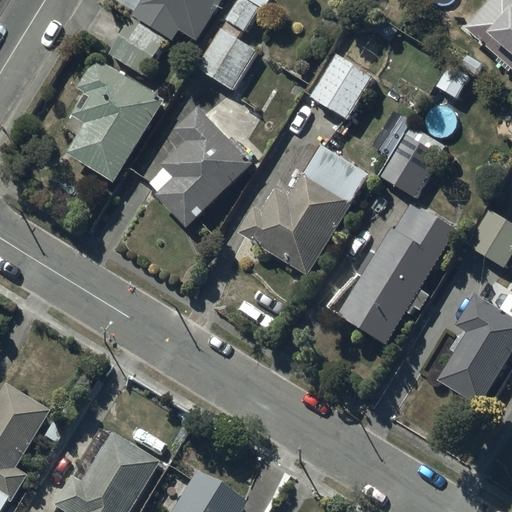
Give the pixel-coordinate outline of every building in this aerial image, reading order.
[(148,0),(113,56),(147,77),(170,40),(176,44),(183,33),(200,44),(227,0),(148,0)] [(242,0),(199,69),(237,92),(262,52),(246,42),(266,10),(267,11),(274,0),(242,0)] [(511,0),(494,0),(468,31),(511,68),(511,0)] [(331,58),(308,93),(316,98),(316,99),(352,122),(379,79),(342,56),(338,62),(331,58)] [(170,102),(101,60),(82,90),(91,95),(77,119),(90,127),(72,156),(119,185),(170,102)] [(452,66),(439,88),(460,101),(473,79),(452,66)] [(169,171),(154,185),(163,195),(160,197),(193,230),(261,164),(238,140),(235,143),(203,110),(181,132),(192,143),(166,168),(169,171)] [(412,127),(383,178),(419,199),(449,148),(412,127)] [(260,208),(243,236),(313,278),(375,176),(327,147),(309,177),(307,176),(294,198),(281,190),(267,212),(260,208)] [(364,280),(341,317),(391,347),(411,315),(415,317),(419,310),(424,313),(434,296),(426,292),(463,232),(415,203),(398,231),(395,230),(379,256),(374,253),(360,277),(364,280)] [(511,223),(492,211),(470,248),(508,271),(511,263),(511,223)] [(471,335),(441,382),(481,408),(511,361),(511,296),(503,311),(480,296),(459,327),(471,335)] [(0,511),(2,511),(8,504),(12,506),(29,478),(17,471),(53,414),(8,386),(0,398),(0,511)] [(133,511),(162,465),(113,436),(83,485),(74,480),(57,508),(64,511),(133,511)] [(244,511),(248,506),(198,476),(176,511),(244,511)]
